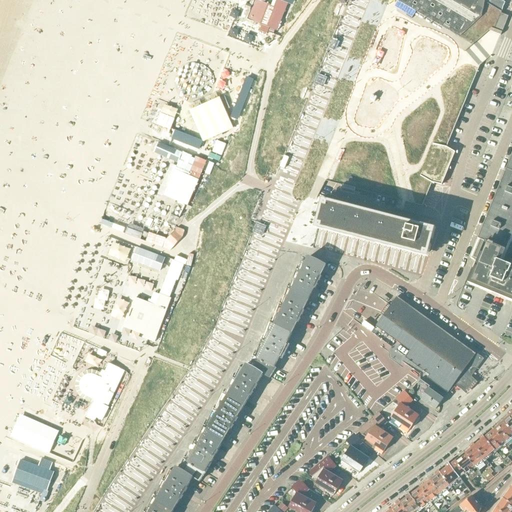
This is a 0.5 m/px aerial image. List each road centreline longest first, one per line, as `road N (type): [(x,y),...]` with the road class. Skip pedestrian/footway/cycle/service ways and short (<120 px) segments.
road 1 (residential): [(208,511),(353,279),(377,271),(419,294)]
road 2 (secondary): [(511,373),(345,511)]
road 3 (secondary): [(365,511),(511,392)]
road 4 (residential): [(511,37),(452,196)]
